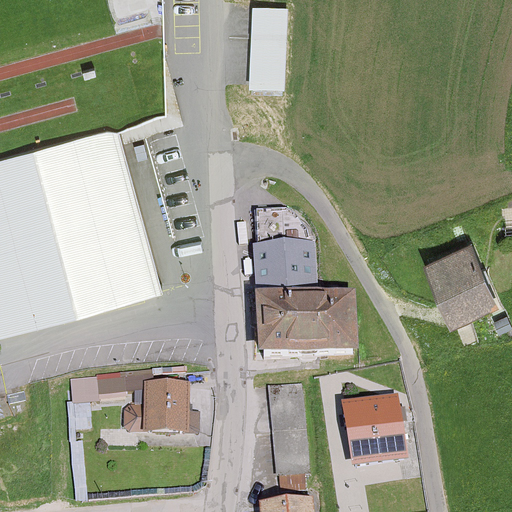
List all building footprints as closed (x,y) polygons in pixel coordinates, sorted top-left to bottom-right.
[(284,87),(287,7),(252,6),(250,86),(284,87)] [(0,327),(160,285),(118,127),(0,158),(0,327)] [(260,363),(356,361),(355,300),(317,301),(315,246),(310,247),(306,231),(296,219),(290,214),(256,215),(260,363)] [(452,325),(498,305),(470,241),(424,261),(452,325)] [(185,437),(185,434),(200,434),(200,413),(186,413),(186,387),(146,386),(146,406),(130,406),(124,412),(124,427),(130,434),(142,434),(142,437),(185,437)] [(309,475),(303,386),(270,388),(276,478),(309,475)] [(351,471),(405,464),(396,401),(342,408),(351,471)]
